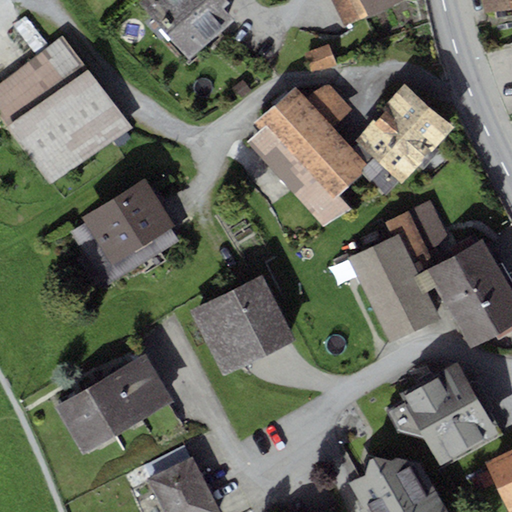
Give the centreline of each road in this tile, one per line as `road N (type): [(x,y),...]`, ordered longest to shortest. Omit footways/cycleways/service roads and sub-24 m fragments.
road 1 (residential): [(511,369),(436,350),(415,353),(314,417),(251,470)]
road 2 (primary): [(511,181),(459,63),(443,0)]
